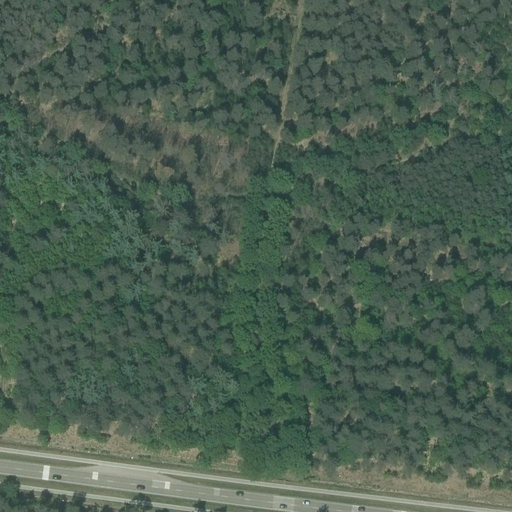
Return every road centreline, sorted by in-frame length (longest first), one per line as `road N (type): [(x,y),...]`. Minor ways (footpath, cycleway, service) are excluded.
road 1 (track): [(275,425),(264,339),(266,253),(282,135),(510,0)]
road 2 (primary): [(316,511),(0,470)]
